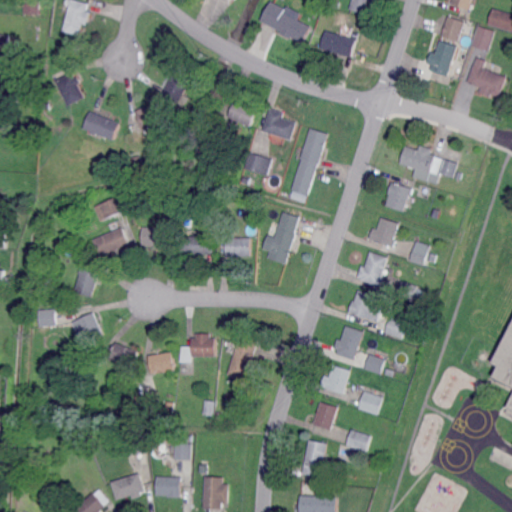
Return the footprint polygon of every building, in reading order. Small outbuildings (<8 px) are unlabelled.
[(40,0),(40,16),(24,15),(24,0),(40,0)] [(82,35),(65,30),(73,0),(80,0),(91,3),(82,35)] [(339,9),(332,6),(334,0),(342,3),(339,9)] [(376,0),(375,4),(373,3),(370,15),(353,8),(355,0),(376,0)] [(473,10),(454,3),(455,0),(474,0),(473,4),(475,4),(473,10)] [(305,42),(295,36),(294,39),(283,33),(284,31),(264,19),(275,1),(289,9),(287,11),(314,26),(305,42)] [(511,32),(490,25),(495,9),(511,14),(511,32)] [(459,41),(444,36),(450,17),(466,22),(459,41)] [(491,53),(474,48),(480,28),(497,33),(491,53)] [(354,57),(323,49),(328,31),(359,40),(354,57)] [(10,52),(0,50),(0,33),(11,34),(10,52)] [(449,77),(432,71),(434,66),(430,64),(434,53),(437,54),(442,41),(459,47),(449,77)] [(500,98),(492,95),(491,97),(481,93),(483,89),(469,83),(479,58),(488,61),(485,69),(508,78),(500,98)] [(184,107),(164,96),(178,68),(195,77),(185,96),(188,98),(184,107)] [(77,79),(79,78),(82,84),(80,85),(87,98),(70,107),(58,81),(74,73),(77,79)] [(253,126),(231,116),(239,99),(261,109),(253,126)] [(168,120),(151,127),(152,129),(146,131),(138,111),(150,106),(150,107),(161,103),(168,120)] [(295,139),(266,130),(274,108),(288,113),(286,117),(300,122),(295,139)] [(116,140),(100,133),(100,135),(94,133),(95,131),(87,127),(94,111),(123,123),(116,140)] [(225,139),(214,134),(221,121),(231,126),(225,139)] [(309,195),(293,190),(304,159),(302,158),(312,128),(330,134),(309,195)] [(431,152),(436,154),(436,155),(458,162),(453,177),(441,173),(438,183),(413,175),(416,167),(401,162),(407,144),(419,148),(420,144),(432,148),(431,152)] [(270,175),(248,168),(253,152),(276,159),(270,175)] [(134,164),(133,157),(140,156),(142,162),(134,164)] [(102,176),(100,167),(106,165),(108,174),(102,176)] [(414,194),(411,193),(406,211),(388,205),(392,194),(390,194),(394,182),(415,189),(414,194)] [(107,220),(101,205),(122,196),(128,211),(107,220)] [(441,218),(436,216),(439,209),(444,211),(441,218)] [(299,233),(289,263),(272,257),(274,251),(268,249),(273,235),(279,237),(281,228),(283,228),(288,212),(304,217),(299,233)] [(396,240),(398,241),(396,247),(373,239),(376,229),(380,230),(384,217),(402,223),(396,240)] [(169,248),(157,248),(157,246),(145,245),(145,227),(163,227),(163,226),(170,226),(169,248)] [(104,256),(96,239),(126,227),(133,244),(104,256)] [(88,239),(84,235),(89,231),(92,235),(88,239)] [(254,256),(229,256),(229,235),(236,235),(236,237),(254,237),(254,256)] [(216,254),(185,254),(185,236),(216,236),(216,254)] [(427,264),(413,259),(419,241),(433,245),(427,264)] [(82,261),(73,261),(74,251),(82,251),(82,261)] [(384,276),(386,277),(383,286),(364,280),(365,278),(361,277),(365,265),(368,266),(373,251),(391,257),(384,276)] [(95,296),(77,290),(83,274),(81,273),(83,267),(103,273),(95,296)] [(0,269),(5,270),(4,276),(11,277),(11,288),(0,287),(0,269)] [(422,302),(414,299),(413,302),(397,297),(403,281),(419,287),(418,289),(426,292),(422,302)] [(380,322),(352,312),(356,300),(357,300),(361,289),(388,298),(380,322)] [(43,326),(42,310),(59,309),(60,325),(43,326)] [(85,343),(75,322),(97,312),(107,333),(85,343)] [(405,338),(388,332),(393,316),(411,322),(405,338)] [(357,360),(340,354),(341,350),(337,348),(341,339),(344,340),(349,325),(367,331),(357,360)] [(511,383),(496,375),(502,364),(496,361),(511,329),(511,383)] [(219,338),(219,356),(195,356),(195,338),(219,338)] [(251,381),(231,374),(241,341),(259,347),(252,369),(255,370),(251,381)] [(135,368),(113,359),(119,342),(141,351),(135,368)] [(155,373),(152,355),(175,351),(178,369),(155,373)] [(383,374),(368,369),(372,354),(388,359),(383,374)] [(346,388),(348,389),(346,395),(323,387),(326,376),(331,377),(335,365),(352,371),(346,388)] [(395,377),(387,375),(388,369),(397,371),(395,377)] [(378,415),(360,410),(368,387),(386,392),(378,415)] [(152,415),(136,412),(139,394),(155,397),(152,415)] [(216,416),(207,415),(208,400),(218,401),(216,416)] [(334,429),(317,424),(324,401),(341,407),(334,429)] [(372,451),(351,445),(355,429),(376,435),(372,451)] [(132,452),(131,436),(147,435),(149,450),(132,452)] [(331,478),(305,473),(312,440),(330,443),(327,461),(329,462),(328,467),(333,468),(331,478)] [(194,459),(177,459),(177,443),(194,443),(194,459)] [(208,474),(201,474),(202,462),(209,462),(208,474)] [(144,496),(136,499),(134,495),(120,500),(114,482),(142,473),(148,490),(143,492),(144,496)] [(183,497),(171,497),(171,495),(159,494),(159,476),(184,477),(183,497)] [(230,498),(224,498),(223,510),(205,509),(206,477),(225,478),(225,484),(230,485),(230,498)] [(113,500),(107,505),(108,507),(102,511),(81,511),(78,508),(97,492),(97,493),(103,489),(113,500)] [(338,511),(302,511),(302,496),(339,497),(338,511)] [(52,508),(46,504),(51,498),(57,502),(52,508)]
